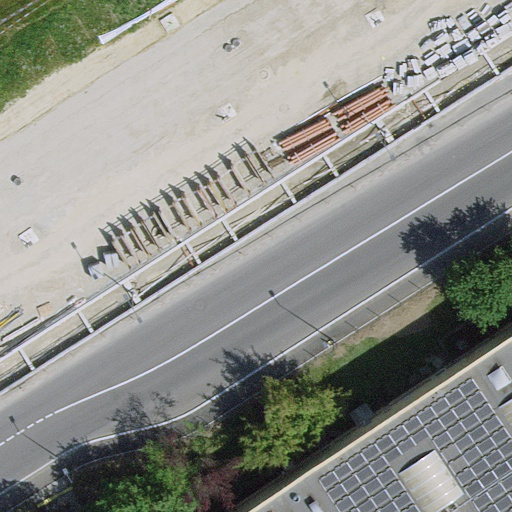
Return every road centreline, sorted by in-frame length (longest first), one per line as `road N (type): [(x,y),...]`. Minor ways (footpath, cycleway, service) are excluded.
road 1 (tertiary): [(511,7),(0,334)]
road 2 (tertiary): [(0,455),(511,139)]
